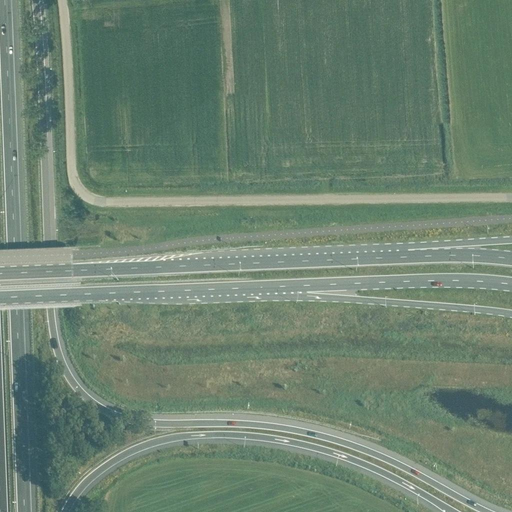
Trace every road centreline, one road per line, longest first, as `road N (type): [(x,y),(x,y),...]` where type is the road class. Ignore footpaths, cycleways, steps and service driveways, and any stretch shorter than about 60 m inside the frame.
road 1 (motorway): [(487,511),(339,440),(274,426),(140,421),(107,411),(79,390),(52,330),(36,0)]
road 2 (unclassified): [(511,197),(86,197),(71,171),(65,0)]
road 3 (motorway): [(24,511),(3,0)]
road 4 (primary): [(446,255),(0,273)]
road 5 (motorway): [(66,511),(80,488),(121,455),(158,440),(211,434),(334,453),(451,511)]
road 6 (primary): [(0,299),(298,288)]
road 7 (primary): [(298,288),(511,315)]
road 8 (primary): [(298,288),(511,286)]
